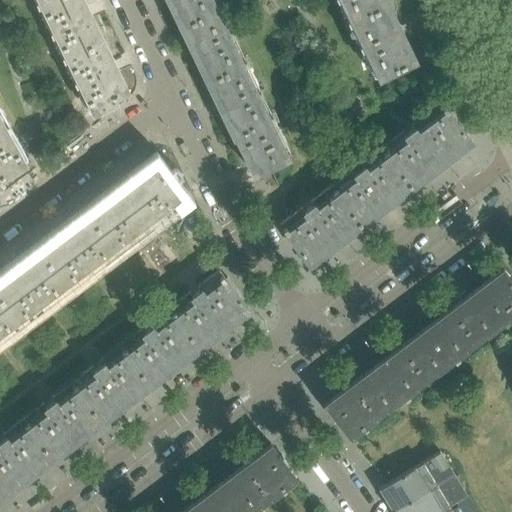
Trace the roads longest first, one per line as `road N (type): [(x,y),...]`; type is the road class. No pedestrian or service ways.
road 1 (residential): [(259,354),(47,511)]
road 2 (residential): [(303,320),(170,99)]
road 3 (residential): [(496,164),(303,320)]
road 4 (residential): [(322,347),(511,205)]
road 5 (residential): [(0,226),(170,99)]
road 6 (residential): [(110,511),(278,387)]
road 7 (residential): [(421,0),(496,164)]
road 8 (residential): [(359,511),(278,387)]
